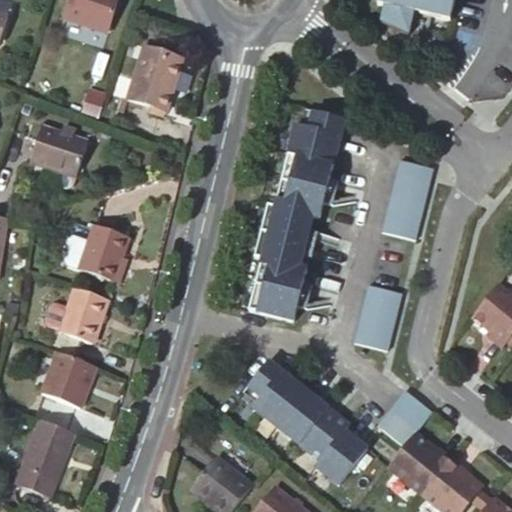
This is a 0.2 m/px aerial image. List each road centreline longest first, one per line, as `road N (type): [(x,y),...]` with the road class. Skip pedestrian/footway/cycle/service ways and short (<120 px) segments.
road 1 (residential): [(484,167),(446,238),(423,367),(511,438)]
road 2 (tertiary): [(183,309),(244,37)]
road 3 (tertiary): [(116,511),(183,309)]
road 4 (residential): [(332,347),(381,146)]
road 5 (residential): [(296,15),(440,134)]
road 6 (residential): [(183,309),(332,347)]
road 7 (residential): [(498,0),(479,75),(440,134)]
